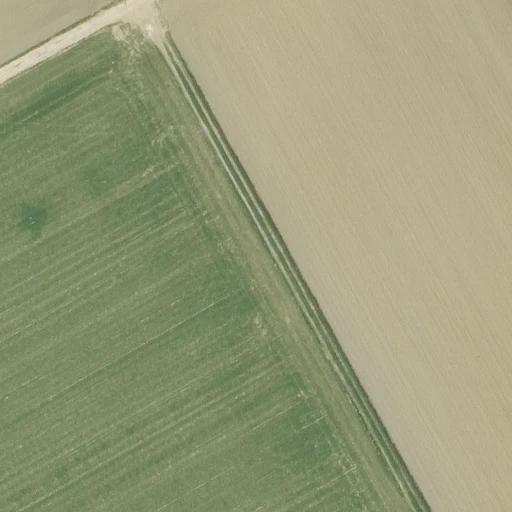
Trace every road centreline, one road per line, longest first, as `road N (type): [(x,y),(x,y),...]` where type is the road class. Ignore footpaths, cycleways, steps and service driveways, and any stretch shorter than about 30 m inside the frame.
road 1 (track): [(138,4),(420,511)]
road 2 (track): [(0,82),(145,0)]
